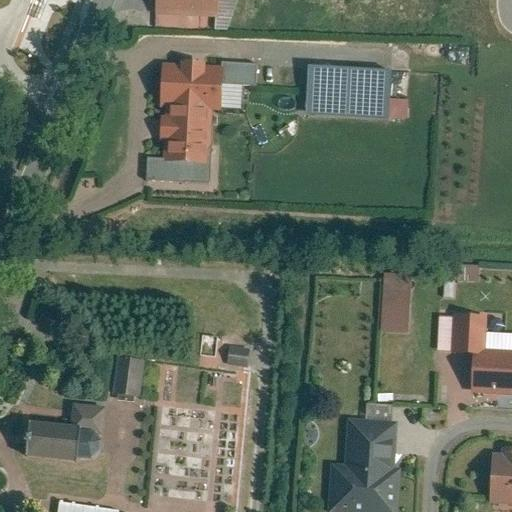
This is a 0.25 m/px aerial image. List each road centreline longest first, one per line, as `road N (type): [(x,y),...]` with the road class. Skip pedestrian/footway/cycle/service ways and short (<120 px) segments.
road 1 (tertiary): [(0,282),(71,102)]
road 2 (residential): [(511,427),(459,431),(440,446),(425,511)]
